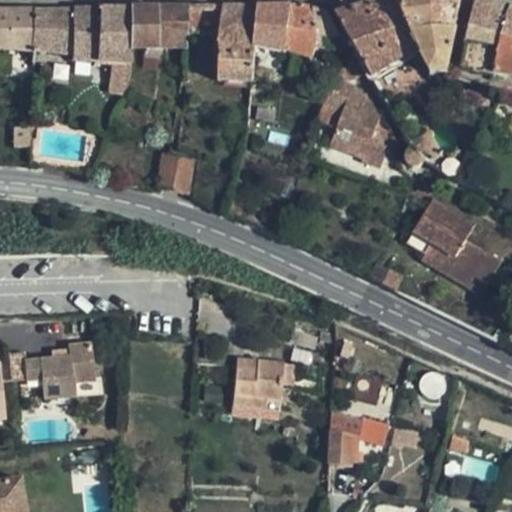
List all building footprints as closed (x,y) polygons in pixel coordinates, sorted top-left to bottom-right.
[(350,4),(342,6),(333,7),(374,80),(418,52),(396,0),(380,0),(371,4),(370,2),(350,4)] [(448,77),(456,31),(433,32),(430,0),(396,0),(418,52),(429,75),(448,77)] [(430,0),(433,32),(456,31),(457,24),(461,0),(430,0)] [(489,0),(476,0),(470,28),(486,34),(495,2),(489,0)] [(486,34),(501,38),(510,8),(495,2),(486,34)] [(291,5),(257,6),(255,48),(285,52),(291,5)] [(305,5),(291,5),(285,52),(312,60),(318,46),(340,55),(345,44),(326,10),(305,5)] [(190,6),(159,7),(159,16),(164,16),(190,16),(190,6)] [(222,6),(190,6),(190,16),(189,29),(219,29),(222,6)] [(257,6),(222,6),(219,29),(218,44),(218,46),(219,83),(253,85),(255,48),(257,6)] [(87,8),(35,9),(32,51),(72,56),(72,62),(112,64),(110,94),(126,98),(128,95),(132,76),(131,51),(130,7),(87,8)] [(159,7),(130,7),(131,51),(165,49),(164,16),(159,16),(159,7)] [(501,38),(494,75),(511,79),(511,8),(510,8),(501,38)] [(35,9),(0,9),(0,48),(32,51),(35,9)] [(190,16),(164,16),(165,49),(166,49),(187,49),(189,29),(190,16)] [(462,33),(468,35),(470,28),(464,26),(457,24),(456,31),(462,33)] [(470,28),(468,35),(461,68),(494,75),(501,38),(486,34),(470,28)] [(363,74),(353,56),(344,65),(341,69),(339,76),(349,80),(352,80),(358,78),(363,74)] [(377,129),(383,113),(364,106),(369,94),(333,80),(323,105),(343,113),(338,128),(331,147),(364,160),(363,163),(382,170),(388,153),(377,129)] [(492,90),(467,82),(463,97),(465,101),(486,108),(492,90)] [(343,113),(323,105),(318,121),(338,128),(343,113)] [(400,143),(383,113),(377,129),(388,153),(400,143)] [(425,164),(412,149),(408,152),(406,155),(405,158),(405,161),(406,164),(409,167),(413,170),(414,171),(415,171),(420,169),(422,168),(425,164)] [(159,189),(189,196),(194,161),(164,155),(159,189)] [(471,221),(430,198),(411,233),(451,255),(471,221)] [(379,266),(371,281),(382,286),(395,293),(402,277),(379,266)] [(349,323),(352,316),(341,311),(338,318),(349,323)] [(314,350),(318,338),(293,329),(290,342),(314,350)] [(8,355),(10,383),(40,381),(42,399),(75,397),(75,384),(94,383),(91,345),(68,347),(69,358),(23,362),(23,354),(8,355)] [(256,368),(257,360),(236,358),(235,366),(256,368)] [(284,363),(257,360),(256,368),(235,366),(232,398),(266,401),(280,403),(284,363)] [(265,410),(266,401),(232,398),(231,407),(265,410)] [(331,416),(328,467),(350,468),(351,464),(356,465),(357,438),(391,445),(395,429),(331,416)] [(0,480),(0,511),(25,511),(21,477),(0,480)]
